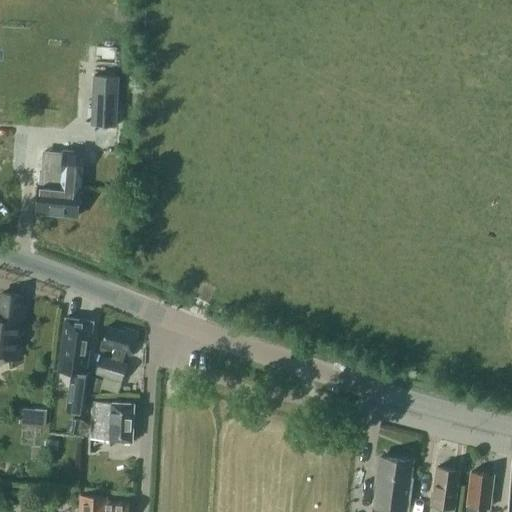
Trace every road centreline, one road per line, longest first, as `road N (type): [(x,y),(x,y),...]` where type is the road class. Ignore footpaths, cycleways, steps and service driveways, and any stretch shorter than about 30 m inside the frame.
road 1 (tertiary): [(511,428),(301,367),(156,313)]
road 2 (residential): [(156,313),(141,511)]
road 3 (tertiary): [(156,313),(0,254)]
